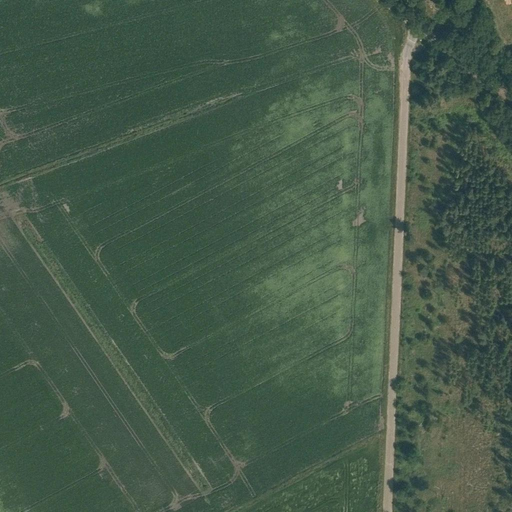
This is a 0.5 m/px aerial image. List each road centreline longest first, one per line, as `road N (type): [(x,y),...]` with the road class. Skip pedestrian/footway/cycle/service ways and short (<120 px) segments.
road 1 (unclassified): [(386,511),(405,51),(414,27),(387,0)]
road 2 (track): [(411,20),(511,95)]
